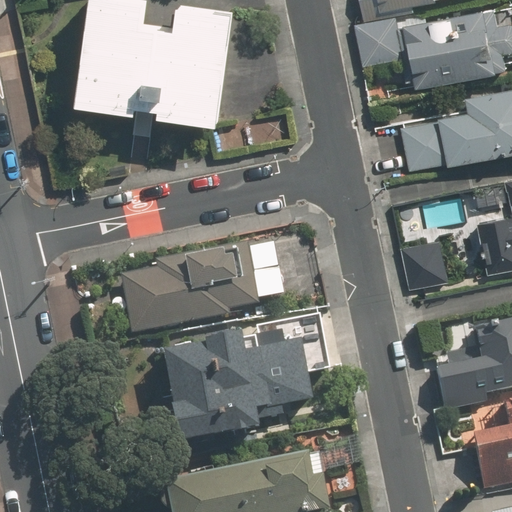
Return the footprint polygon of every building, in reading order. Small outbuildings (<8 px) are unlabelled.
[(146,23),(148,0),(94,0),(83,104),(134,109),(138,77),(170,81),(166,113),(223,119),(235,6),(184,1),(181,27),(146,23)] [(360,0),(364,15),(431,0),(360,0)] [(500,28),(499,25),(496,9),(406,26),(417,83),(507,66),(504,49),(503,46),(505,47),(506,47),(508,48),(510,48),(511,48),(511,47),(511,22),(511,23),(510,22),(508,23),(507,23),(505,23),(503,24),(502,25),(501,26),(500,28)] [(394,16),(356,25),(366,65),(404,56),(394,16)] [(469,109),(403,122),(412,171),(511,151),(511,89),(467,98),(469,109)] [(511,180),(507,182),(511,199),(511,213),(476,224),(491,275),(511,268),(511,180)] [(406,239),(414,281),(452,274),(444,231),(406,239)] [(248,243),(155,260),(157,270),(122,276),(133,333),(230,315),(229,309),(259,303),(258,299),(283,294),(273,244),(249,249),(248,243)] [(484,357),(436,369),(445,407),(511,390),(511,326),(478,334),(484,357)] [(206,353),(166,359),(179,443),(260,431),(259,418),(281,415),(280,408),(310,404),(300,342),(249,350),(247,337),(204,343),(206,353)] [(511,415),(511,424),(471,433),(482,486),(511,479),(511,403),(510,404),(511,415)] [(167,481),(173,511),(305,511),(328,507),(317,450),(167,481)]
